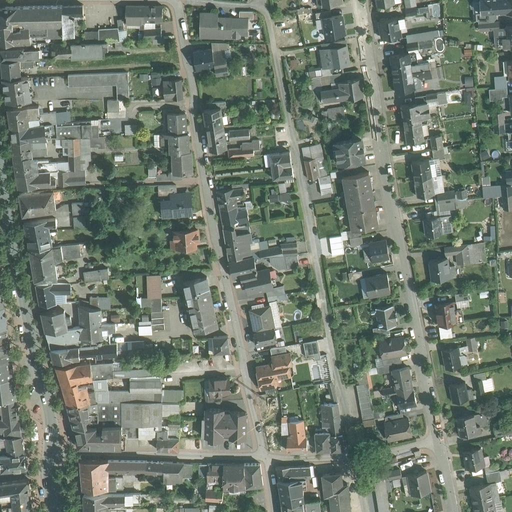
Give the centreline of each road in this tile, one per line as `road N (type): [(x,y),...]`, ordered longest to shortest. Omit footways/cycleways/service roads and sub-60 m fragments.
road 1 (residential): [(0,1),(175,3),(267,456)]
road 2 (residential): [(262,0),(355,459)]
road 3 (residential): [(439,442),(358,0)]
road 4 (secondary): [(0,166),(51,413),(50,453)]
road 5 (residential): [(50,453),(267,456)]
